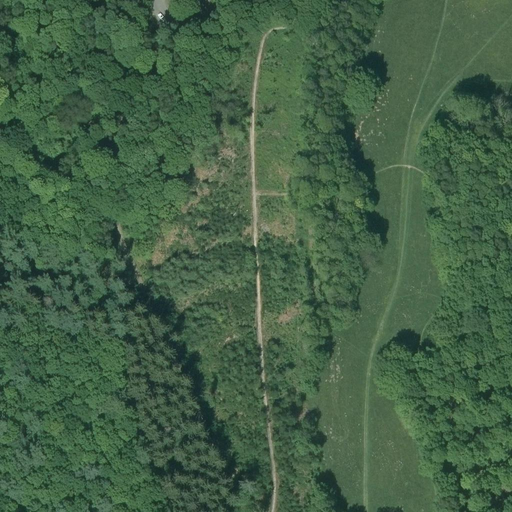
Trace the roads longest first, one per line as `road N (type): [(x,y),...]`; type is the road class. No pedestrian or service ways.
road 1 (track): [(239,511),(126,254),(108,184),(120,129),(168,17)]
road 2 (track): [(162,511),(123,387),(126,254)]
